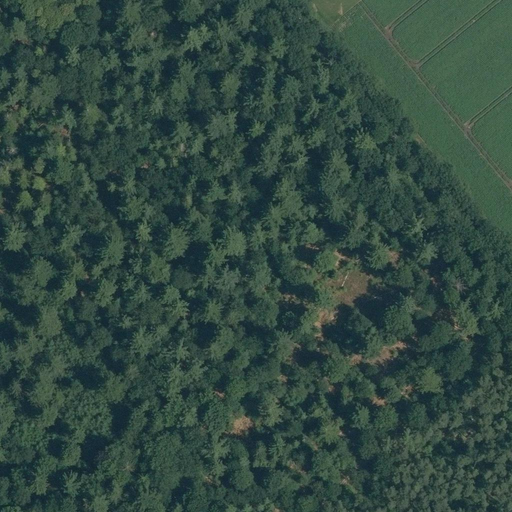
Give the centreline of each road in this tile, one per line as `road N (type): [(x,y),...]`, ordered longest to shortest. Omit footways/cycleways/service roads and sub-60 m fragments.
road 1 (track): [(197,511),(125,382),(0,212)]
road 2 (track): [(284,0),(511,277)]
road 3 (track): [(511,314),(309,511)]
